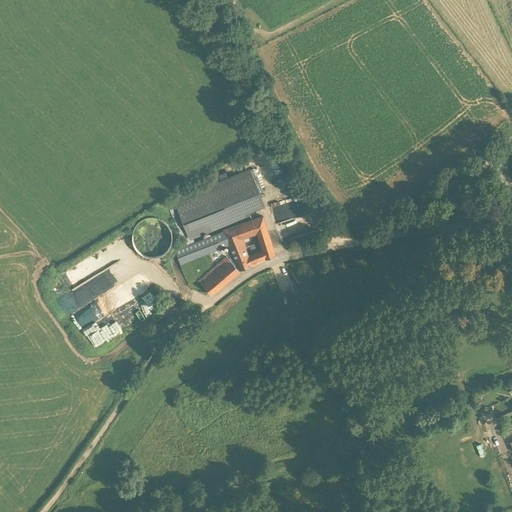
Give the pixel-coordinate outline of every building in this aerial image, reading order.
[(265,206),(250,169),(191,194),(192,195),(174,202),(190,240),(251,215),(250,213),(265,206)] [(283,221),(312,215),(308,197),(279,203),(283,221)] [(275,255),(263,217),(224,231),(230,245),(240,270),(251,266),(275,255)] [(230,245),(224,231),(175,252),(180,265),(230,245)] [(211,295),(239,271),(226,257),(198,281),(211,295)] [(146,307),(150,307),(151,298),(140,296),(139,304),(132,303),(131,310),(145,312),(146,307)] [(93,344),(107,340),(103,330),(90,334),(93,344)]
